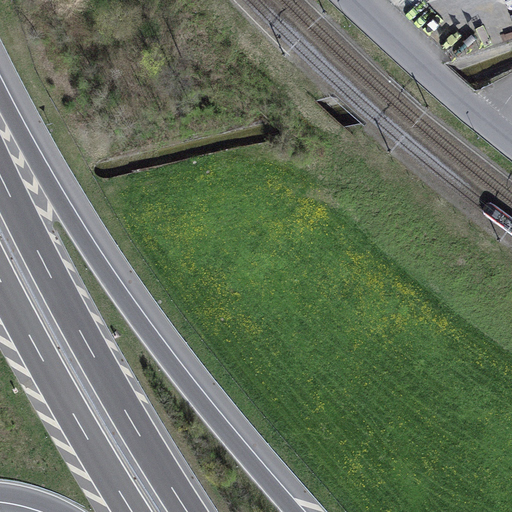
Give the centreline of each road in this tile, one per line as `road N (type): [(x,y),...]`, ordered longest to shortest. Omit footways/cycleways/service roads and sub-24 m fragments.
road 1 (motorway): [(293,511),(131,312),(0,92)]
road 2 (motorway): [(188,511),(42,263),(0,175)]
road 3 (motorway): [(0,277),(132,511)]
road 4 (residential): [(356,0),(511,141)]
